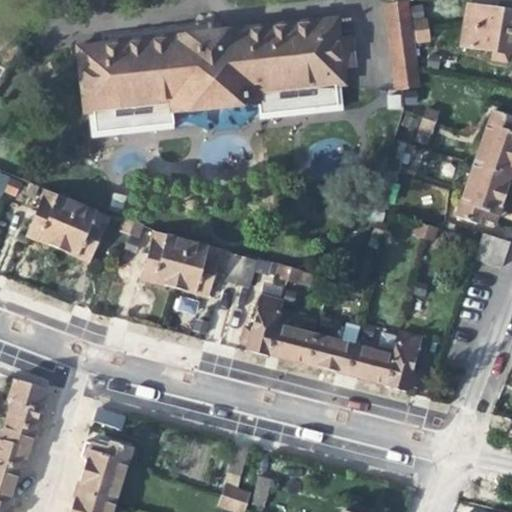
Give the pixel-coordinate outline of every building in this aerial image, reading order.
[(391,90),(415,87),(403,3),(379,7),(391,90)] [(464,6),(460,26),(511,34),(511,13),(511,8),(511,6),(508,6),(498,4),(497,11),(464,6)] [(76,48),(83,114),(168,104),(169,112),(255,103),(255,94),(339,85),(338,67),(349,66),(346,37),(335,38),(333,18),(76,48)] [(511,55),(511,53),(511,34),(460,26),(457,46),(490,52),(489,58),(504,61),(505,54),(511,55)] [(425,42),(424,31),(413,33),(415,44),(425,42)] [(429,131),(436,112),(424,109),(417,127),(429,131)] [(488,113),(470,167),(507,180),(511,165),(511,127),(505,125),(507,119),(488,113)] [(391,182),(397,163),(386,159),(380,178),(391,182)] [(501,199),(507,180),(470,167),(453,218),(472,224),(474,217),(492,224),(501,199)] [(8,180),(3,193),(13,197),(18,184),(8,180)] [(45,242),(59,248),(77,206),(44,192),(26,234),(45,242)] [(108,218),(77,206),(59,248),(71,253),(90,262),(108,218)] [(117,231),(126,234),(130,222),(121,219),(117,231)] [(140,225),(130,222),(126,234),(136,237),(140,225)] [(411,236),(419,239),(423,228),(414,225),(411,236)] [(433,231),(423,228),(419,239),(429,242),(433,231)] [(152,283),(170,289),(183,241),(152,233),(139,280),(152,283)] [(483,233),(479,246),(504,255),(508,241),(483,233)] [(217,250),(183,241),(170,289),(188,293),(203,297),(217,250)] [(474,259),(500,267),(504,255),(479,246),(474,259)] [(218,279),(234,283),(241,256),(225,252),(218,279)] [(255,260),(241,256),(234,283),(248,287),(255,260)] [(275,278),(286,281),(289,268),(279,266),(275,278)] [(299,271),(289,268),(286,281),(295,284),(299,271)] [(195,314),(198,302),(177,297),(175,309),(195,314)] [(266,357),(267,356),(274,329),(280,304),(258,299),(250,330),(245,328),(244,333),(240,343),(247,345),(245,352),(266,357)] [(293,334),(274,329),(267,356),(285,360),(306,365),(313,337),(293,332),(293,334)] [(396,334),(391,357),(384,386),(383,387),(403,392),(405,386),(412,388),(415,378),(416,373),(409,371),(417,339),(396,334)] [(333,342),(313,337),(306,365),(327,371),(344,375),(351,349),(332,344),(333,342)] [(368,354),(351,349),(344,375),(363,380),(384,386),(391,357),(369,352),(368,354)] [(11,402),(4,422),(31,430),(37,412),(43,391),(12,381),(6,400),(11,402)] [(95,408),(91,421),(118,429),(122,416),(95,408)] [(0,464),(16,470),(18,470),(23,454),(31,430),(4,422),(0,436),(0,464)] [(80,478),(76,491),(112,502),(128,449),(108,443),(106,449),(90,444),(86,457),(80,478)] [(231,447),(224,472),(238,475),(244,450),(231,447)] [(9,490),(16,470),(0,464),(0,507),(3,508),(9,490)] [(226,476),(222,487),(234,492),(238,479),(226,476)] [(250,506),(261,509),(265,492),(267,482),(256,479),(250,506)] [(234,492),(222,487),(219,497),(216,506),(227,510),(234,492)] [(108,511),(112,502),(76,491),(72,506),(69,511),(108,511)] [(239,511),(245,495),(234,492),(227,510),(232,511),(239,511)] [(276,495),(265,492),(261,509),(272,511),(276,495)]
